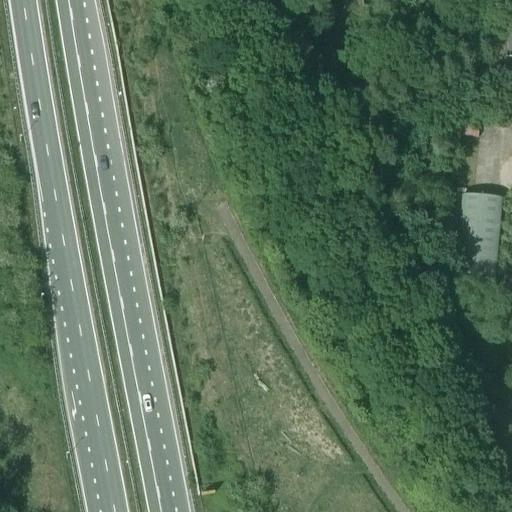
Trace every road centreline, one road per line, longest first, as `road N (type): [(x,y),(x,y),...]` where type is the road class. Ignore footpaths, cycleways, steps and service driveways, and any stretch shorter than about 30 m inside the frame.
road 1 (trunk): [(160,511),(69,0)]
road 2 (trunk): [(23,0),(111,511)]
